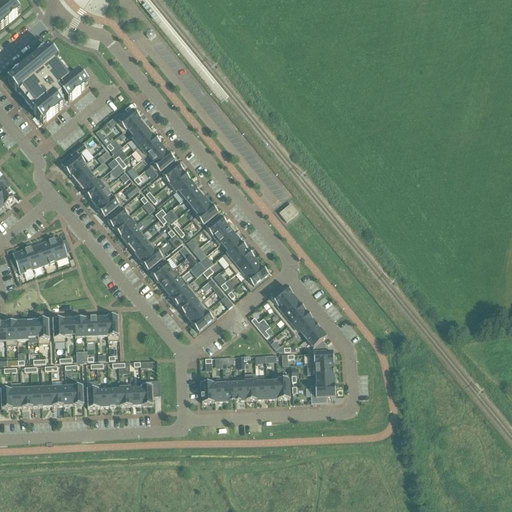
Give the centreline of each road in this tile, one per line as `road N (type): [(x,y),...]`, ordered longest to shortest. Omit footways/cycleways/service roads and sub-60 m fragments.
road 1 (residential): [(57,14),(110,43),(252,215),(286,272)]
road 2 (residential): [(183,419),(338,415),(352,404),(349,354),(286,272)]
road 3 (residential): [(53,199),(180,358)]
road 4 (residential): [(0,441),(172,431),(183,419)]
road 5 (residential): [(286,272),(180,358)]
